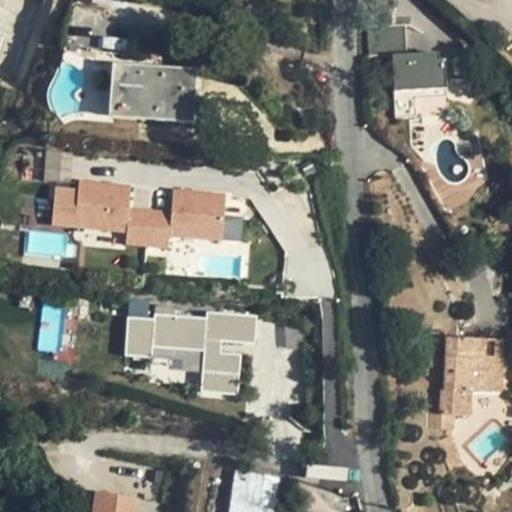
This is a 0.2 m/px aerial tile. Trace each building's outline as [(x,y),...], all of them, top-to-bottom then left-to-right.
[(404,54),(403,27),(372,28),(372,57),(391,57),(391,91),(441,90),(440,61),(436,61),(435,54),(404,54)] [(107,119),(115,119),(116,111),(119,73),(119,66),(111,66),(107,119)] [(119,66),(119,73),(159,75),(160,69),(119,66)] [(159,75),(119,73),(116,111),(156,114),(156,122),(192,125),(196,71),(160,69),(159,75)] [(441,90),(391,91),(392,118),(441,117),(441,90)] [(156,114),(116,111),(115,119),(156,122),(156,114)] [(227,196),(175,192),(173,214),(131,211),(132,188),(80,184),(79,194),(56,192),(53,228),(129,234),(128,246),(170,249),(171,237),(224,241),(227,196)] [(35,350),(59,354),(68,304),(44,300),(35,350)] [(159,318),(159,323),(133,321),(129,358),(155,360),(155,350),(206,354),(204,377),(202,394),(240,397),(243,356),(222,354),(223,344),(257,347),(259,320),(211,316),(211,322),(159,318)] [(501,342),(447,338),(444,390),(432,390),(431,429),(451,430),(452,416),(469,417),(470,393),(499,394),(501,342)] [(155,350),(155,360),(154,372),(204,377),(206,354),(155,350)] [(459,457),(451,436),(437,442),(446,463),(459,457)] [(462,464),(459,457),(446,463),(449,470),(462,464)] [(236,469),(227,511),(273,511),(280,477),(236,469)] [(136,511),(139,499),(96,493),(93,511),(136,511)]
